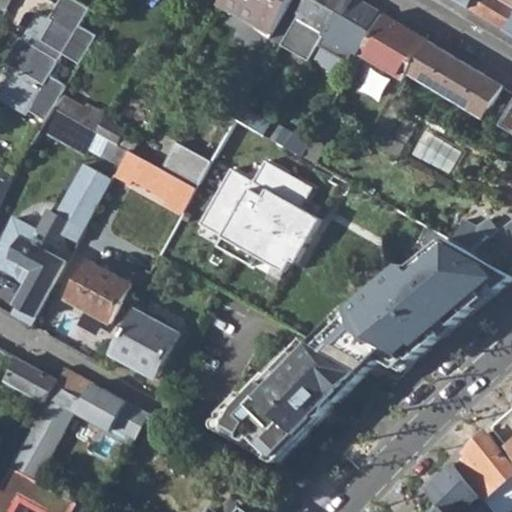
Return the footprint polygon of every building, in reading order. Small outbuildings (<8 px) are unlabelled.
[(12,0),(0,0),(0,4),(9,9),(12,0)] [(67,0),(61,0),(2,99),(31,116),(34,111),(47,119),(67,86),(54,78),(67,55),(82,64),(99,35),(85,26),(92,15),(67,0)] [(219,0),(217,4),(272,36),(292,0),(219,0)] [(345,63),(374,12),(354,0),(306,0),(279,46),(308,63),(317,47),(345,63)] [(454,0),(470,9),(475,0),(454,0)] [(511,0),(475,0),(470,9),(511,34),(511,0)] [(359,57),(403,82),(407,76),(426,43),(382,16),(359,57)] [(426,43),(407,76),(427,87),(429,84),(484,117),(501,88),(426,43)] [(511,103),(484,151),(511,166),(511,103)] [(244,107),(220,159),(259,176),(265,162),(256,158),(273,120),(244,107)] [(42,131),(53,137),(65,116),(54,110),(42,131)] [(72,147),(76,140),(83,127),(65,116),(53,137),(72,147)] [(337,126),(324,119),(311,142),(283,127),(274,144),(301,159),(314,166),(337,126)] [(76,140),(120,165),(128,151),(87,128),(83,127),(76,140)] [(163,171),(198,190),(213,164),(214,163),(179,143),(163,171)] [(167,204),(184,214),(186,211),(198,190),(163,171),(132,153),(128,151),(120,165),(115,175),(131,183),(133,180),(169,200),(167,204)] [(234,171),(199,234),(285,283),(295,265),(304,270),(330,225),(306,212),(318,190),(271,163),(258,185),(234,171)] [(0,210),(1,209),(16,176),(0,166),(0,210)] [(64,236),(81,246),(116,183),(88,168),(60,217),(71,223),(64,236)] [(0,256),(0,269),(35,288),(42,276),(16,262),(28,240),(54,254),(64,236),(71,223),(60,217),(52,212),(41,231),(20,220),(0,256)] [(454,243),(511,275),(511,230),(503,237),(493,223),(480,232),(465,224),(454,243)] [(23,311),(42,322),(74,265),(54,254),(28,240),(16,262),(42,276),(35,288),(23,311)] [(412,265),(317,344),(368,372),(387,356),(406,370),(511,281),(511,275),(454,243),(418,273),(412,265)] [(70,303),(109,324),(131,284),(92,263),(70,303)] [(116,356),(156,379),(181,335),(140,312),(116,356)] [(306,338),(294,351),(295,352),(302,360),(317,344),(306,338)] [(279,463),(368,372),(340,358),(317,344),(302,360),(295,352),(284,363),(278,357),(212,425),(279,463)] [(5,382),(44,404),(58,380),(19,358),(5,382)] [(65,367),(58,380),(87,396),(92,399),(99,386),(65,367)] [(83,402),(87,396),(58,380),(44,404),(10,466),(35,480),(74,410),(80,400),(83,402)] [(155,416),(99,386),(92,399),(87,396),(83,402),(80,400),(74,410),(139,445),(155,416)] [(511,411),(491,428),(511,453),(511,411)] [(487,500),(505,485),(511,480),(511,463),(486,433),(456,462),(485,499),(487,500)] [(496,511),(487,500),(485,499),(456,462),(430,489),(446,508),(449,511),(496,511)] [(76,511),(79,507),(15,472),(0,498),(0,511),(21,511),(27,503),(43,511),(76,511)] [(257,511),(265,501),(247,488),(229,511),(225,511),(219,507),(215,511),(257,511)]
